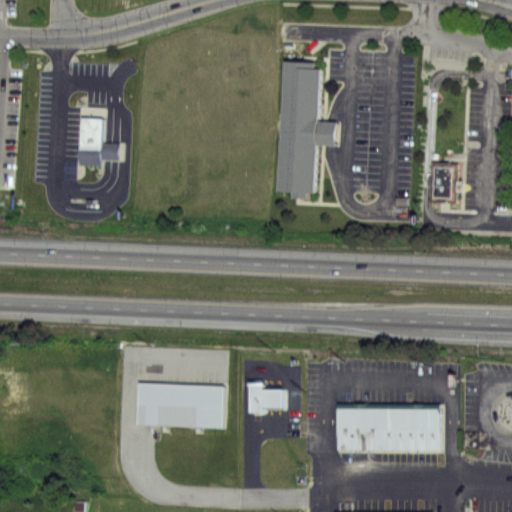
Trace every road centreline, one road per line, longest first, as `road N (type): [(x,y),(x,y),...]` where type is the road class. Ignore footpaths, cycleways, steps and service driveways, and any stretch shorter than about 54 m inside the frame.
road 1 (trunk): [(0,302),(511,324)]
road 2 (trunk): [(511,272),(0,251)]
road 3 (residential): [(511,6),(485,0),(76,38),(7,36)]
